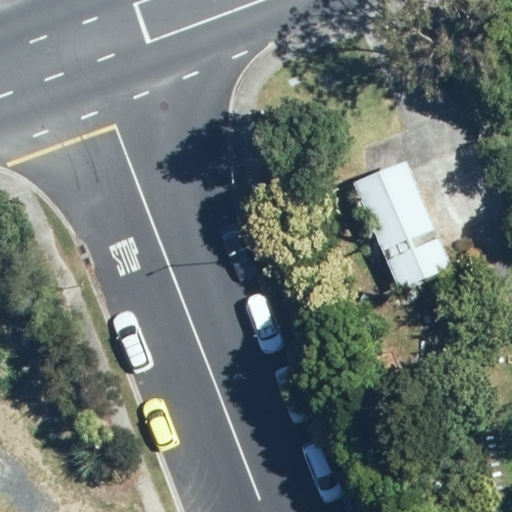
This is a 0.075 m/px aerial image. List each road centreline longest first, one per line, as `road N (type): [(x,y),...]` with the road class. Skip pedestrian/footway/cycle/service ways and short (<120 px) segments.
road 1 (residential): [(268,511),(117,127),(75,46)]
road 2 (secondary): [(75,46),(195,0)]
